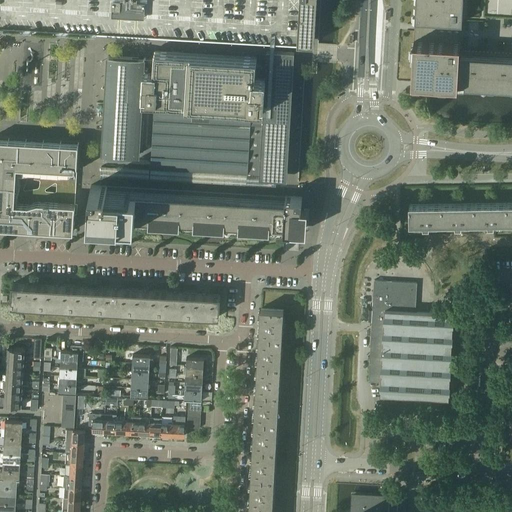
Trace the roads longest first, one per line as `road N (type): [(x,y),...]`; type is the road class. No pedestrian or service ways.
road 1 (residential): [(99,511),(104,450),(216,450),(222,340)]
road 2 (residential): [(0,257),(247,268)]
road 3 (residential): [(0,327),(222,340)]
road 4 (unclassified): [(313,461),(324,273)]
road 5 (residential): [(482,471),(313,461)]
road 6 (residential): [(233,511),(243,342)]
road 7 (residential): [(482,471),(486,341)]
road 8 (unclassified): [(363,0),(358,121)]
